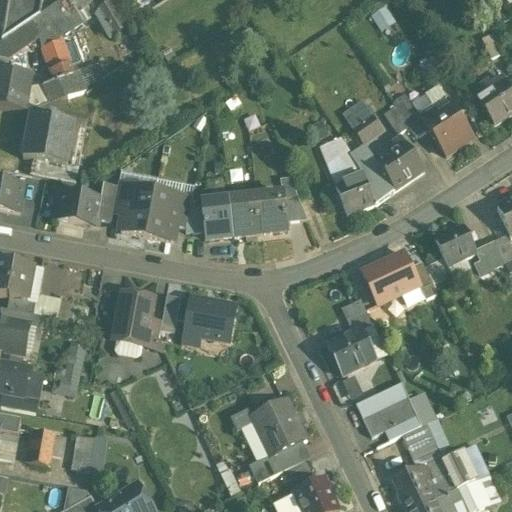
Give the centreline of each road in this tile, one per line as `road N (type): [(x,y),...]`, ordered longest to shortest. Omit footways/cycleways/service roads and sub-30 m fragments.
road 1 (residential): [(262,286),(382,236),(511,152)]
road 2 (residential): [(262,286),(0,239)]
road 3 (residential): [(369,511),(262,286)]
